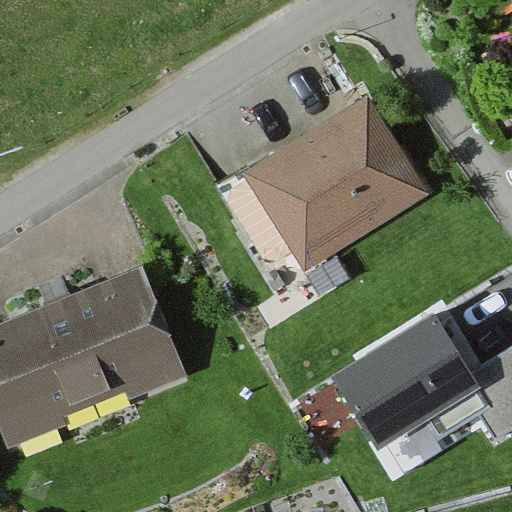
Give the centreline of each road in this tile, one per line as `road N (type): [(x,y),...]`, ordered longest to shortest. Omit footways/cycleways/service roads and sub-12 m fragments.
road 1 (residential): [(343,0),(0,213)]
road 2 (residential): [(511,201),(373,0)]
